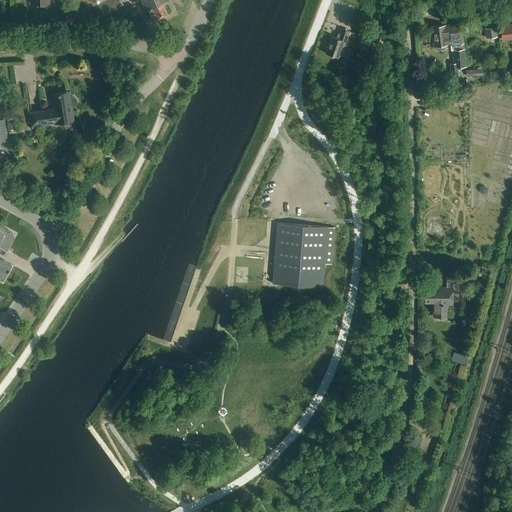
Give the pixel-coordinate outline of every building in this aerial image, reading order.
[(162,3),(169,0),(141,0),(146,11),(148,10),(153,21),(167,14),(162,3)] [(431,26),(433,37),(463,34),(462,23),(445,25),(431,26)] [(511,24),(500,26),(502,40),(511,38),(511,24)] [(361,27),(358,37),(371,41),(374,32),(361,27)] [(485,28),(486,39),(498,37),(496,27),(485,28)] [(342,29),(338,39),(331,36),(325,53),(347,61),(350,50),(344,48),(349,31),(342,29)] [(463,34),(433,37),(434,47),(448,45),(451,44),(451,48),(453,50),(454,64),(450,64),(451,76),(458,75),(457,68),(466,67),(463,34)] [(416,79),(417,87),(425,87),(425,79),(416,79)] [(30,113),(32,126),(56,122),(56,124),(74,121),(71,107),(74,106),(76,105),(77,102),(76,100),(75,98),(72,97),(70,97),(69,92),(52,94),(54,109),(30,113)] [(0,146),(9,153),(9,157),(10,156),(4,115),(3,115),(4,120),(0,120),(0,146)] [(335,228),(277,223),(274,268),(279,268),(278,284),(323,288),(324,264),(331,264),(335,228)] [(0,243),(8,248),(14,238),(13,233),(0,225),(0,243)] [(0,278),(3,280),(8,272),(9,272),(10,270),(9,270),(12,265),(0,258),(0,278)] [(446,274),(446,284),(466,283),(466,282),(478,282),(477,274),(466,274),(446,274)] [(447,305),(453,305),(452,288),(425,288),(426,302),(435,302),(435,317),(447,317),(447,305)] [(406,447),(408,448),(406,455),(416,458),(420,445),(408,441),(406,447)] [(399,497),(402,498),(405,496),(407,493),(405,489),(407,485),(404,484),(402,488),(399,490),(397,494),(399,497)]
